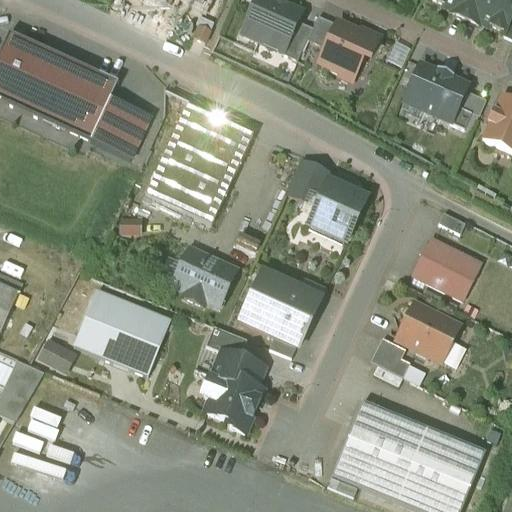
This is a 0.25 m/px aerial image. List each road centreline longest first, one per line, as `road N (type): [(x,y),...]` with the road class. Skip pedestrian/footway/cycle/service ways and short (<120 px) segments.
road 1 (residential): [(45,0),(265,99),(414,181),(292,445)]
road 2 (residential): [(340,0),(500,74)]
